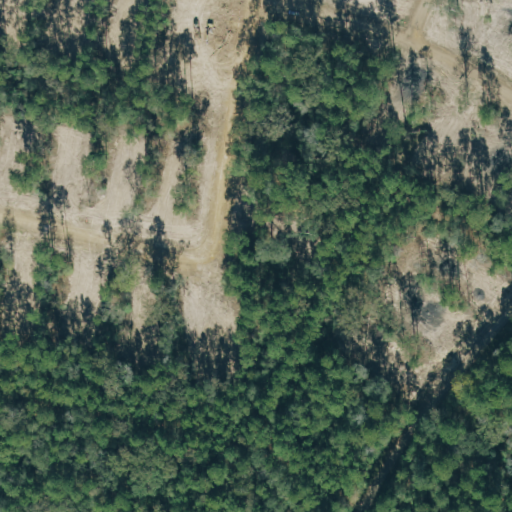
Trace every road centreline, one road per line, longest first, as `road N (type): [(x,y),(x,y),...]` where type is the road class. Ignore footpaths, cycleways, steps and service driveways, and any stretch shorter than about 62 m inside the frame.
road 1 (residential): [(0,222),(207,263),(244,0)]
road 2 (residential): [(362,511),(421,415),(511,303)]
road 3 (residential): [(296,0),(402,32),(511,89)]
